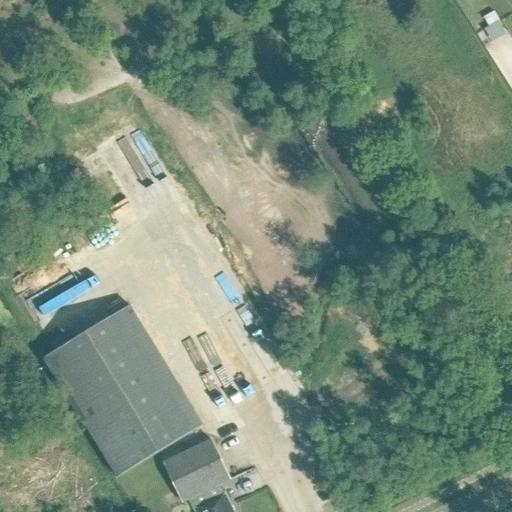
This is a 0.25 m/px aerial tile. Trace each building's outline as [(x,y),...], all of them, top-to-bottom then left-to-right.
[(496,0),(490,4),(499,18),(510,11),(503,0),(496,0)] [(122,167),(106,177),(126,210),(143,199),(122,167)] [(38,275),(47,300),(113,275),(104,250),(38,275)] [(107,301),(92,309),(98,320),(113,311),(107,301)] [(203,426),(130,305),(44,358),(117,479),(203,426)] [(164,314),(173,332),(182,328),(174,309),(164,314)] [(184,502),(189,500),(193,509),(194,508),(196,511),(233,511),(220,485),(231,480),(211,440),(165,463),(184,502)]
